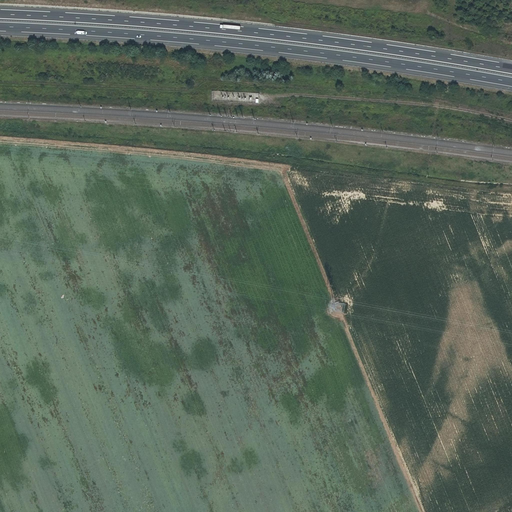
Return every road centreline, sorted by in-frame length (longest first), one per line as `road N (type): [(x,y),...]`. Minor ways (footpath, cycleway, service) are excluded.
road 1 (motorway): [(0,26),(215,41),(511,82)]
road 2 (motorway): [(511,68),(259,32),(0,13)]
